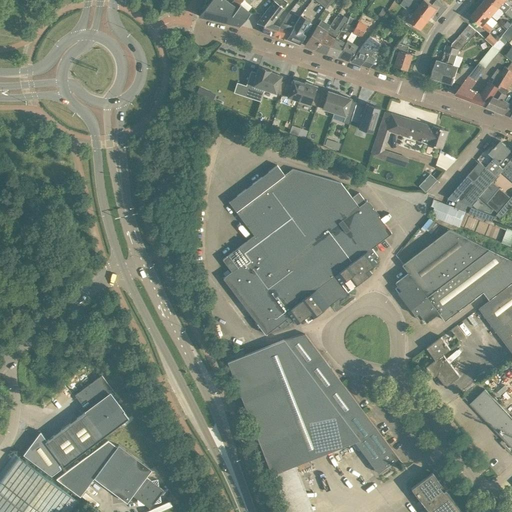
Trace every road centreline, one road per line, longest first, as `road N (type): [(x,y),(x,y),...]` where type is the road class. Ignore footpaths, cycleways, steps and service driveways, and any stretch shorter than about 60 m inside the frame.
road 1 (residential): [(412,92),(202,32)]
road 2 (residential): [(407,385),(392,318),(375,302),(352,310),(332,332),(345,358),(380,372)]
road 3 (secondary): [(124,270),(203,429),(223,453)]
road 4 (secondary): [(223,453),(216,418),(143,262)]
road 5 (secondary): [(65,95),(91,121),(104,208),(124,270)]
road 6 (unclassified): [(124,270),(95,281),(0,367)]
road 7 (residential): [(499,511),(407,385)]
road 8 (unknown): [(496,123),(401,227)]
road 9 (secondary): [(119,102),(139,83),(141,62),(114,22),(114,0)]
